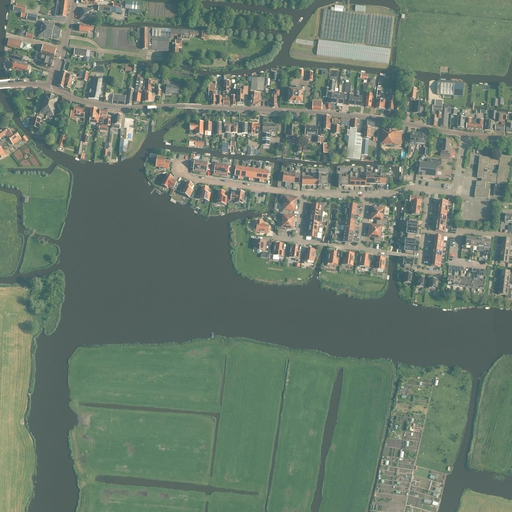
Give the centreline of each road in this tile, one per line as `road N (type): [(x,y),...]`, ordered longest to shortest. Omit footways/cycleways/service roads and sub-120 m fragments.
road 1 (tertiary): [(469,134),(338,114),(120,107),(81,100),(53,84)]
road 2 (unclassified): [(302,194),(190,177),(180,168)]
